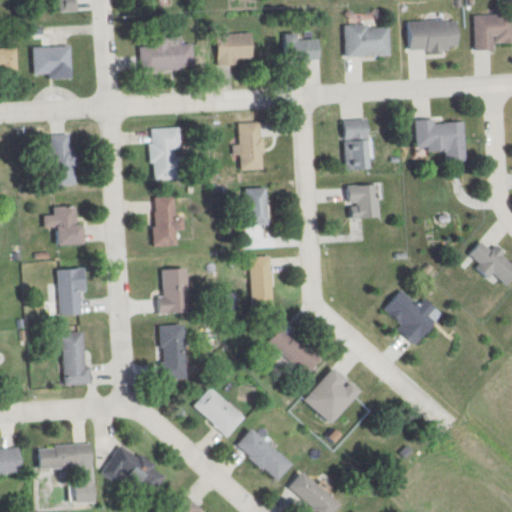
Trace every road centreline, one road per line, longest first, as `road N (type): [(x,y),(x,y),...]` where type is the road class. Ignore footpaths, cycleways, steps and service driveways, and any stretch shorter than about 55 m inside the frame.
road 1 (residential): [(254,511),(136,405),(125,383),(104,0)]
road 2 (residential): [(511,86),(0,115)]
road 3 (residential): [(299,98),(316,305),(442,419)]
road 4 (residential): [(136,405),(0,413)]
road 5 (residential): [(511,221),(499,180),(494,87)]
